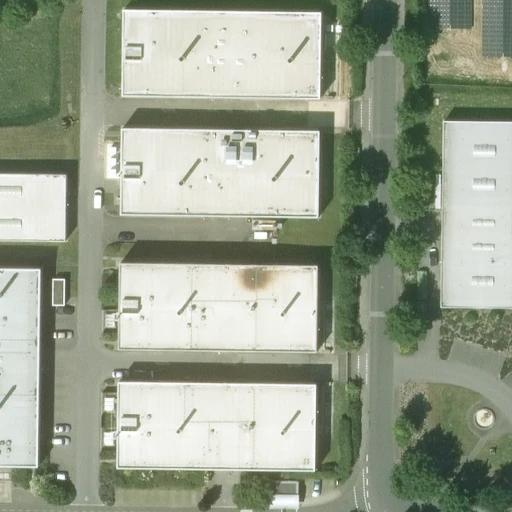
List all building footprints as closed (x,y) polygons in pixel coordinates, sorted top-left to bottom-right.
[(511,0),(437,0),(437,59),(511,59),(511,0)] [(322,13),(124,10),(122,97),(320,99),(322,13)] [(511,122),(443,121),(441,307),(511,308),(511,122)] [(320,131),(122,129),(121,215),(319,218),(320,131)] [(66,175),(0,174),(0,240),(66,241),(66,175)] [(318,266),(120,263),(119,350),(317,352),(318,266)] [(41,269),(0,268),(0,466),(39,467),(41,269)] [(65,280),(53,280),(53,306),(64,306),(65,280)] [(317,384),(119,382),(118,468),(315,471),(317,384)] [(298,482),(270,482),(270,498),(298,498),(298,482)]
